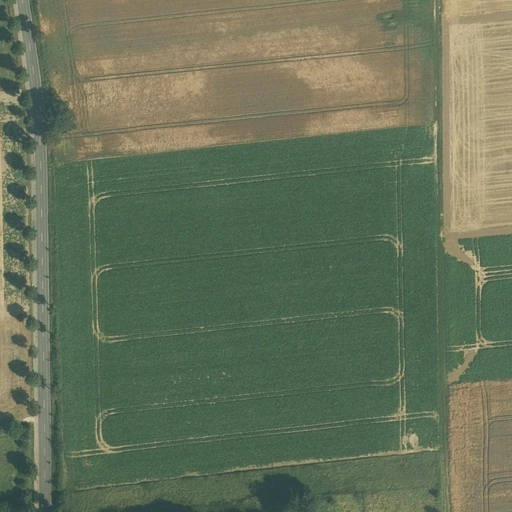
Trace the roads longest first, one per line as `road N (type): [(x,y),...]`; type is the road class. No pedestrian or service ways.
road 1 (secondary): [(21,0),(39,141),(44,511)]
road 2 (track): [(437,0),(448,511)]
